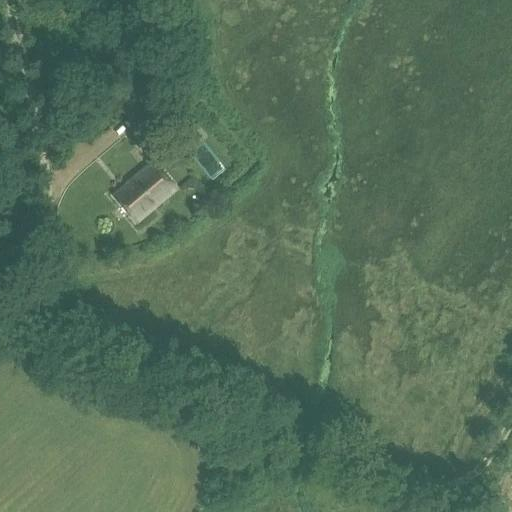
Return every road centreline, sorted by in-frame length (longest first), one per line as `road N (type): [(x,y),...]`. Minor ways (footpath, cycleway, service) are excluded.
road 1 (track): [(6,321),(450,489)]
road 2 (track): [(6,321),(51,257),(53,239),(4,0)]
